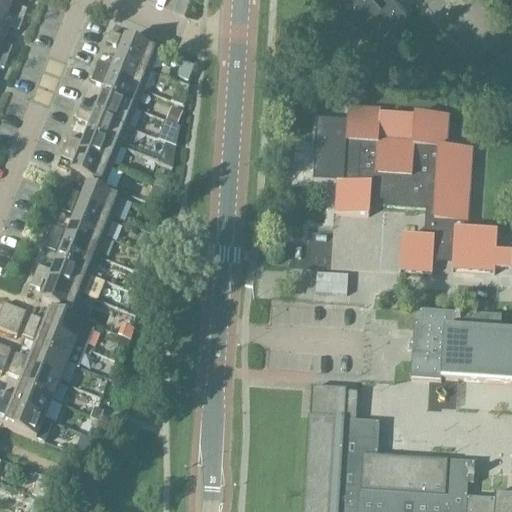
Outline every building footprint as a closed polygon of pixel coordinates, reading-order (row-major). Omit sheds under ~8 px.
[(0,0),(0,13),(21,22),(26,11),(11,6),(13,0),(0,0)] [(331,0),(329,22),(352,24),(351,26),(354,26),(356,25),(361,30),(371,42),(405,13),(393,0),(331,0)] [(0,13),(0,33),(3,26),(17,31),(21,22),(0,13)] [(106,44),(114,48),(118,38),(109,35),(106,44)] [(124,41),(116,61),(150,74),(158,55),(124,41)] [(0,57),(6,60),(10,50),(0,45),(0,57)] [(98,63),(94,74),(143,93),(150,74),(116,61),(113,69),(98,63)] [(187,83),(193,68),(183,64),(177,79),(187,83)] [(104,90),(101,99),(135,112),(143,93),(94,74),(90,84),(104,90)] [(176,96),(173,105),(182,109),(186,100),(176,96)] [(83,102),(79,112),(127,131),(135,112),(101,99),(97,108),(83,102)] [(313,141),(311,182),(337,184),(337,186),(338,186),(336,216),(335,215),(335,217),(368,219),(369,200),(374,200),(384,201),(383,210),(385,210),(385,208),(423,211),(423,213),(424,213),(423,242),(402,241),(400,275),(401,275),(401,274),(431,276),(431,277),(433,277),(434,260),(453,261),(452,273),(454,274),(454,272),(494,275),(494,276),(495,276),(495,269),(511,271),(511,261),(511,255),(496,255),(497,236),(468,234),(469,223),(466,223),(468,194),(471,194),(471,192),(469,192),(471,151),(474,151),(474,150),(446,148),(448,120),(449,120),(449,119),(416,117),(414,146),(379,143),(381,113),(379,113),(379,114),(351,112),(351,110),(349,110),(348,122),(314,119),(313,141)] [(172,111),(167,123),(178,127),(183,115),(172,111)] [(89,127),(86,136),(120,150),(127,131),(79,112),(75,122),(89,127)] [(165,124),(157,143),(165,146),(174,150),(178,130),(165,124)] [(68,139),(64,150),(112,169),(120,150),(86,136),(82,145),(68,139)] [(165,146),(157,165),(169,170),(174,150),(165,146)] [(112,169),(64,150),(59,160),(74,166),(70,175),(104,189),(112,169)] [(159,174),(154,186),(161,189),(165,190),(169,178),(159,174)] [(150,184),(147,192),(158,196),(161,189),(154,186),(150,184)] [(78,208),(112,221),(120,202),(86,188),(78,208)] [(68,192),(64,203),(72,206),(77,196),(68,192)] [(72,206),(64,203),(60,212),(69,216),(72,206)] [(71,227),(105,240),(112,221),(78,208),(71,227)] [(67,236),(63,246),(97,259),(105,240),(71,227),(67,236)] [(53,230),(49,240),(57,243),(59,244),(63,234),(53,230)] [(53,254),(57,243),(49,240),(45,250),(53,254)] [(56,265),(90,278),(97,259),(63,246),(56,265)] [(142,247),(140,253),(148,256),(151,250),(142,247)] [(42,281),(48,284),(82,297),(90,278),(56,265),(52,274),(38,268),(34,278),(42,281)] [(138,268),(135,275),(145,278),(147,272),(138,268)] [(349,297),(350,278),(319,276),(317,295),(349,297)] [(38,292),(42,281),(34,278),(29,289),(38,292)] [(82,297),(48,284),(40,304),(74,317),(82,297)] [(131,286),(128,293),(139,298),(142,290),(131,286)] [(132,297),(129,304),(138,308),(141,300),(132,297)] [(3,305),(0,313),(0,317),(20,326),(25,314),(3,305)] [(412,352),(410,382),(441,383),(441,381),(511,385),(511,335),(500,334),(501,318),(414,313),(412,352)] [(48,314),(41,334),(88,352),(95,333),(48,314)] [(20,326),(0,317),(0,331),(16,338),(20,326)] [(31,318),(27,328),(35,331),(39,321),(31,318)] [(117,338),(130,343),(134,332),(122,327),(117,338)] [(27,328),(23,338),(31,341),(35,331),(27,328)] [(33,353),(67,366),(80,371),(88,352),(41,334),(33,353)] [(120,340),(117,349),(125,352),(128,343),(120,340)] [(0,347),(0,361),(5,364),(10,352),(0,347)] [(26,371),(25,372),(59,385),(67,366),(33,353),(26,371)] [(16,355),(12,366),(20,369),(24,359),(16,355)] [(12,366),(8,376),(16,379),(20,369),(12,366)] [(22,381),(18,391),(52,404),(59,385),(25,372),(26,371),(20,369),(16,379),(22,381)] [(0,394),(0,393),(0,405),(44,423),(52,404),(18,391),(14,399),(0,394)] [(379,426),(356,424),(357,396),(346,395),(346,394),(310,392),(308,419),(302,511),(511,511),(511,496),(495,496),(494,501),(466,500),(467,486),(474,486),(475,475),(474,475),(475,465),(447,464),(447,465),(377,461),(378,454),(379,426)] [(44,423),(0,405),(0,416),(6,419),(2,430),(45,447),(53,427),(44,423)] [(95,411),(91,420),(99,423),(102,414),(95,411)] [(91,432),(87,441),(92,443),(97,445),(100,437),(100,436),(95,433),(91,432)] [(78,460),(77,462),(88,467),(91,457),(87,455),(85,454),(79,457),(78,460)] [(43,480),(34,500),(38,502),(47,506),(55,486),(43,480)]
